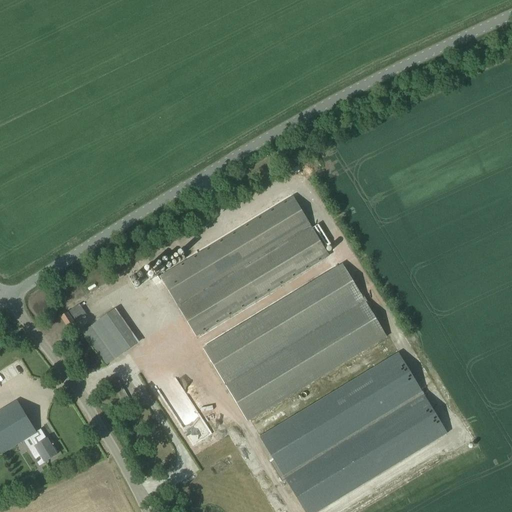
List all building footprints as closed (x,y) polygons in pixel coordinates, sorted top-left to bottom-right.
[(162,276),(198,336),(327,257),(291,198),(162,276)] [(384,330),(348,270),(346,271),(342,264),(202,349),(209,361),(212,359),(249,420),(387,337),(383,331),(384,330)] [(113,312),(86,329),(106,360),(133,344),(113,312)] [(61,317),(68,328),(75,324),(67,313),(61,317)] [(0,352),(0,361),(2,365),(18,356),(11,345),(0,352)] [(398,353),(260,438),(304,511),(317,511),(447,434),(398,353)] [(152,386),(159,399),(177,389),(170,376),(152,386)] [(2,377),(0,378),(0,396),(10,391),(2,377)] [(16,401),(0,411),(0,452),(1,455),(30,438),(35,446),(30,450),(36,460),(35,460),(37,463),(38,462),(39,465),(57,455),(56,453),(57,453),(54,447),(52,448),(47,439),(41,430),(36,433),(16,401),(16,402),(16,401)]
